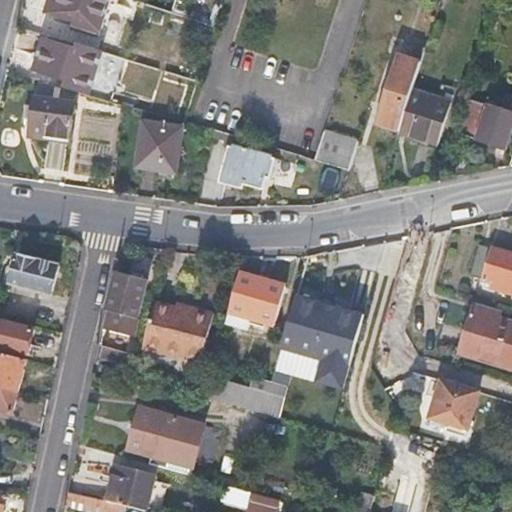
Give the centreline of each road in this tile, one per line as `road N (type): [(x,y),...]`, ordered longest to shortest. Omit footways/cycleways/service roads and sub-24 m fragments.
road 1 (residential): [(511,186),(300,231),(106,216)]
road 2 (residential): [(44,511),(106,216)]
